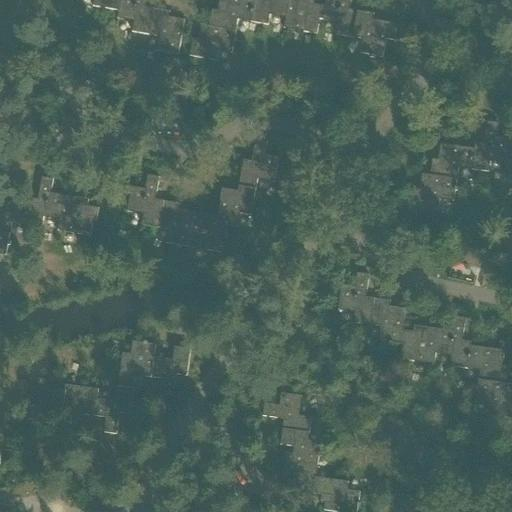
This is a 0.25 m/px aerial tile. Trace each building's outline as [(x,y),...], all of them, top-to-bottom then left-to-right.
[(118,12),(120,0),(94,0),(93,8),(118,12)] [(132,32),(149,35),(153,10),(145,8),(146,0),(120,0),(118,12),(117,16),(134,20),(132,32)] [(211,13),(209,29),(235,33),(237,22),(250,24),(254,2),(243,0),(220,0),(217,14),(211,13)] [(270,14),(286,16),(288,0),(255,0),(255,2),(254,2),(250,24),(268,27),(270,14)] [(322,21),(324,7),(314,5),(315,0),(288,0),(286,16),(283,30),(317,36),(320,20),(322,21)] [(337,36),(354,39),(359,12),(350,11),(352,0),(340,0),(338,0),(325,0),(325,7),(324,7),(322,21),(339,23),(337,36)] [(153,10),(149,35),(160,37),(157,52),(166,54),(166,55),(169,56),(170,54),(178,56),(184,21),(168,18),(169,13),(153,10)] [(385,40),(388,41),(391,24),(374,21),(375,15),(359,12),(354,39),(366,41),(364,56),(372,58),(372,59),(376,60),(376,58),(381,59),(385,40)] [(403,26),(391,24),(388,41),(400,43),(403,26)] [(234,42),(235,33),(209,29),(199,28),(197,44),(191,43),(188,61),(214,65),(216,52),(232,55),(233,46),(234,46),(235,42),(234,42)] [(491,160),(506,162),(509,140),(497,139),(499,124),(487,123),(484,145),(476,144),(475,150),(472,170),(489,173),(491,160)] [(265,156),(268,142),(256,140),(252,164),(244,162),(239,189),(256,192),(258,178),(274,181),(273,183),(275,183),(279,159),(265,156)] [(433,160),(430,176),(457,180),(459,169),(472,170),(475,150),(441,145),(438,161),(433,160)] [(457,180),(430,176),(422,175),(420,191),(414,190),(412,208),(438,211),(439,199),(454,201),(455,193),(457,193),(457,189),(456,189),(457,180)] [(160,229),(164,202),(156,201),(159,178),(147,176),(145,190),(130,188),(127,210),(144,213),(142,226),(160,229)] [(44,216),(60,219),(63,197),(50,195),(53,181),(41,179),(37,201),(28,200),(27,205),(24,227),(41,229),(44,216)] [(256,192),(239,189),(238,194),(222,191),(217,217),(216,225),(229,227),(239,229),(239,227),(237,227),(239,215),(252,217),(256,192)] [(63,197),(60,219),(57,233),(91,239),(94,223),(97,224),(100,210),(87,208),(88,201),(63,197)] [(0,234),(9,236),(11,224),(24,227),(27,205),(0,200),(0,234)] [(186,250),(193,213),(180,211),(181,205),(164,202),(160,229),(170,231),(167,246),(176,248),(176,249),(180,250),(180,249),(186,250)] [(216,225),(217,217),(193,213),(186,250),(221,255),(223,239),(227,239),(229,227),(216,225)] [(7,245),(9,236),(0,234),(0,256),(5,258),(7,249),(8,249),(9,245),(7,245)] [(354,324),(371,326),(374,300),(366,299),(369,276),(358,275),(356,289),(342,287),(339,308),(355,311),(354,324)] [(401,345),(403,332),(406,310),(390,308),(391,302),(374,300),(371,326),(382,328),(380,343),(389,344),(389,345),(392,345),(393,344),(401,345)] [(439,331),(436,352),(452,354),(450,367),(467,369),(470,349),(471,344),(462,342),(466,320),(454,318),(452,333),(439,331)] [(414,334),(403,332),(401,345),(403,346),(401,361),(434,366),(436,352),(439,331),(415,327),(414,334)] [(122,355),(118,388),(135,390),(136,381),(144,382),(144,378),(151,379),(154,359),(155,346),(147,345),(147,343),(143,343),(143,345),(132,343),(130,356),(122,355)] [(176,376),(187,377),(191,351),(174,348),(173,361),(154,359),(151,379),(163,380),(161,395),(173,397),(176,376)] [(470,349),(467,369),(481,371),(479,383),(505,387),(508,370),(502,370),(504,353),(470,349)] [(511,387),(505,387),(479,383),(478,391),(477,391),(477,395),(478,395),(476,404),(491,406),(490,418),(511,421),(511,387)] [(64,394),(60,421),(77,423),(78,415),(83,415),(83,417),(95,419),(97,398),(98,392),(64,387),(64,394)] [(131,416),(135,390),(118,388),(116,400),(97,398),(95,419),(106,420),(104,435),(117,437),(117,436),(120,414),(131,416)] [(49,419),(60,421),(64,394),(31,389),(27,423),(44,425),(45,417),(49,417),(49,419)] [(302,398),(282,395),(280,407),(265,405),(263,417),(285,421),(283,431),(308,435),(311,420),(298,418),(302,398)] [(0,456),(1,452),(13,454),(16,434),(0,431),(0,456)] [(308,435),(283,431),(281,446),(295,448),(294,455),(286,454),(285,462),(318,468),(319,459),(321,460),(322,456),(320,455),(322,444),(307,442),(308,435)] [(312,501),(313,496),(316,480),(318,468),(285,462),(283,477),(292,479),(291,484),(289,484),(287,496),(312,501)] [(349,485),(316,480),(313,496),(319,497),(318,505),(324,506),(323,511),(357,511),(358,511),(359,511),(360,507),(358,507),(360,496),(347,494),(349,485)] [(429,511),(431,501),(398,497),(395,511),(429,511)]
